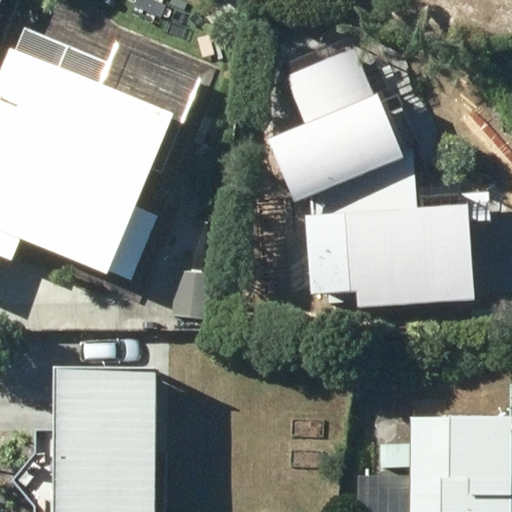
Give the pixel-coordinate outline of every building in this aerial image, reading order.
[(10,50),(0,74),(0,258),(9,262),(18,242),(106,279),(174,119),(93,85),(102,66),(45,42),(37,61),(10,50)] [(307,127),(267,144),(295,208),(306,204),(307,229),(313,228),(317,289),(344,287),(344,297),(357,297),(358,311),(473,304),(468,221),(489,220),(487,192),(388,198),(386,169),(403,161),(355,50),(287,79),(307,127)] [(176,271),(172,317),(209,320),(212,274),(176,271)] [(60,369),(54,511),(154,511),(160,373),(60,369)] [(511,511),(511,413),(510,414),(510,422),(412,421),(412,445),(379,445),(378,468),(410,468),(410,478),(357,477),(356,511),(511,511)]
